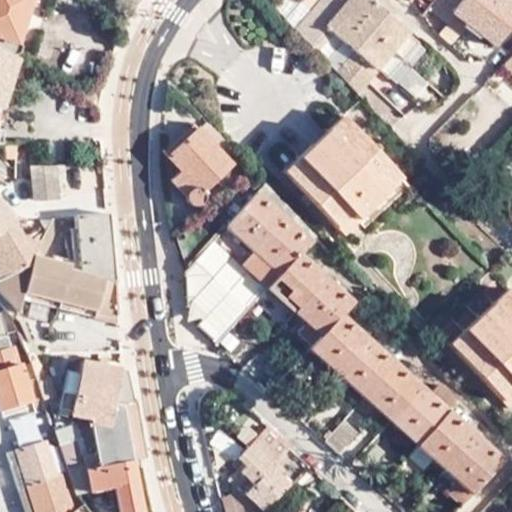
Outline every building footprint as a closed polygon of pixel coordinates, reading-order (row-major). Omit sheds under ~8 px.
[(0,0),(0,43),(15,53),(21,52),(24,43),(19,39),(30,0),(0,0)] [(300,0),(277,0),(272,5),(312,47),(333,27),(355,49),(334,70),(353,90),(376,68),(407,38),(410,35),(375,0),(322,0),(312,10),(300,0)] [(430,0),(427,6),(461,31),(466,23),(451,12),(455,6),(446,0),(430,0)] [(451,12),(466,23),(494,44),(511,18),(511,4),(505,0),(446,0),(455,6),(451,12)] [(418,48),(407,38),(376,68),(386,80),(418,48)] [(0,102),(15,53),(0,43),(0,102)] [(511,56),(510,55),(502,63),(511,73),(511,56)] [(321,149),(348,122),(340,115),(313,142),(321,149)] [(168,153),(197,127),(191,121),(163,149),(168,153)] [(292,179),(338,224),(352,211),(357,216),(400,172),(348,122),(321,149),(313,142),(298,158),(305,165),(292,179)] [(231,163),(197,127),(168,153),(180,166),(170,176),(185,192),(186,198),(189,202),(196,204),(199,202),(204,198),(203,196),(202,190),(231,163)] [(16,159),(16,143),(2,143),(1,158),(16,159)] [(285,171),(292,179),(305,165),(298,158),(285,171)] [(30,164),(34,198),(58,196),(57,181),(55,164),(30,164)] [(55,164),(57,181),(66,180),(66,164),(55,164)] [(224,224),(184,269),(186,304),(191,315),(197,315),(201,319),(196,325),(214,342),(215,343),(268,286),(299,253),(311,241),(294,225),(301,218),(287,204),(280,211),(281,213),(276,217),(272,214),(276,210),(255,190),(241,204),(224,224)] [(229,194),(208,209),(224,224),(241,204),(229,194)] [(0,230),(15,221),(0,200),(0,230)] [(85,313),(119,323),(115,281),(109,211),(75,215),(75,225),(71,225),(71,229),(72,256),(66,256),(55,252),(53,258),(43,255),(35,252),(32,257),(32,262),(0,276),(0,291),(17,307),(20,296),(22,287),(86,304),(85,313)] [(352,211),(338,224),(347,233),(360,220),(357,216),(352,211)] [(39,243),(35,252),(43,255),(63,214),(54,215),(40,241),(39,243)] [(0,276),(32,262),(32,257),(35,252),(31,247),(39,243),(35,236),(27,240),(16,222),(15,221),(0,230),(0,276)] [(299,253),(268,286),(294,310),(320,283),(314,277),(319,272),(299,253)] [(320,335),(352,301),(331,282),(325,288),(320,283),(294,310),(302,317),(308,322),(320,335)] [(20,296),(85,313),(86,304),(22,287),(20,296)] [(448,346),(455,354),(510,297),(503,290),(448,346)] [(17,307),(0,291),(0,301),(14,316),(17,307)] [(511,389),(511,298),(510,297),(455,354),(501,400),(511,389)] [(338,368),(362,342),(358,336),(373,319),(352,301),(320,335),(313,343),(309,347),(325,362),(328,359),(338,368)] [(313,343),(320,335),(308,322),(302,317),(298,323),(299,330),(313,343)] [(362,394),(393,360),(373,343),(369,348),(362,342),(338,368),(349,379),(347,381),(350,384),(362,394)] [(0,350),(0,368),(18,364),(13,346),(0,350)] [(94,453),(82,455),(84,465),(133,458),(123,404),(116,402),(116,401),(122,366),(107,363),(108,358),(99,356),(98,361),(82,358),(80,373),(67,370),(56,406),(71,411),(71,413),(78,415),(78,418),(89,421),(89,426),(83,428),(85,444),(93,442),(94,453)] [(34,377),(41,397),(53,394),(47,376),(42,377),(37,358),(34,358),(31,359),(30,361),(30,364),(30,366),(34,377)] [(392,416),(416,389),(410,384),(414,379),(393,360),(362,394),(378,409),(381,406),(392,416)] [(0,412),(1,415),(9,413),(10,419),(34,411),(27,387),(20,364),(18,364),(0,368),(0,412)] [(124,368),(122,366),(116,401),(130,399),(124,368)] [(130,368),(124,368),(130,399),(135,398),(130,368)] [(347,381),(349,379),(338,368),(322,386),(332,397),(347,381)] [(27,387),(34,411),(42,409),(43,407),(41,397),(34,377),(29,379),(30,386),(27,387)] [(428,392),(446,408),(454,398),(437,382),(428,392)] [(415,442),(446,408),(428,392),(427,390),(422,394),(416,389),(392,416),(403,427),(401,429),(415,442)] [(508,407),(511,402),(511,389),(501,400),(508,407)] [(369,418),(378,409),(362,394),(353,404),(369,418)] [(130,399),(141,455),(145,455),(135,398),(130,399)] [(123,404),(133,458),(141,457),(141,455),(130,399),(116,401),(116,402),(123,404)] [(446,464),(469,438),(464,432),(468,428),(446,408),(415,442),(432,457),(435,454),(446,464)] [(323,439),(335,449),(354,428),(343,417),(342,418),(323,439)] [(219,434),(213,444),(235,457),(241,447),(219,434)] [(259,435),(250,444),(271,464),(280,455),(259,435)] [(471,493),(502,458),(480,438),(475,443),(469,438),(446,464),(458,475),(455,478),(459,482),(460,482),(471,493)] [(78,439),(58,444),(73,490),(76,493),(116,488),(118,511),(138,511),(142,511),(134,465),(133,458),(84,465),(82,455),(78,439)] [(26,484),(55,476),(43,441),(15,449),(26,484)] [(422,469),(432,457),(415,442),(405,453),(422,469)] [(262,511),(290,483),(271,464),(250,444),(231,463),(245,477),(237,486),(259,508),(262,511)] [(6,452),(17,487),(26,484),(15,449),(12,451),(6,452)] [(34,511),(67,511),(70,510),(60,474),(55,476),(26,484),(34,511)] [(459,505),(471,493),(460,482),(448,495),(459,505)] [(17,487),(24,511),(34,511),(26,484),(17,487)] [(255,511),(259,508),(237,486),(231,493),(222,496),(226,511),(255,511)]
